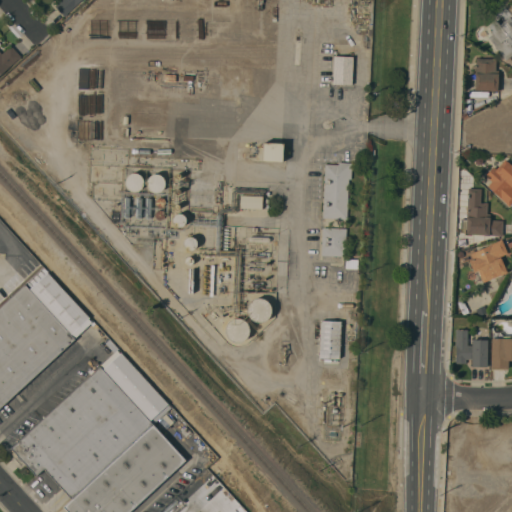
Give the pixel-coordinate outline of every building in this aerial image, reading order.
[(81,0),(67,13),(68,13),(65,16),(55,5),(55,4),(55,3),(56,4),(60,0),(81,0)] [(511,18),(511,43),(510,45),(511,47),(511,54),(506,59),(488,36),(493,32),(488,26),(496,20),(499,24),(510,16),(511,18)] [(0,50),(2,53),(11,45),(21,56),(18,58),(0,74),(0,50)] [(353,56),(352,84),(332,83),(334,55),(353,56)] [(501,91),(490,90),(474,89),(476,57),(496,58),(495,70),(498,70),(498,75),(502,75),(501,91)] [(176,74),(175,81),(164,80),(164,73),(176,74)] [(283,142),(282,161),(262,160),(263,141),(283,142)] [(511,202),(509,206),(506,203),(506,202),(499,196),(499,195),(487,185),(491,181),(485,175),(493,166),(496,168),(505,158),(511,164),(511,162),(511,186),(511,187),(511,202)] [(325,163),(338,164),(338,162),(352,162),(351,179),(349,179),(347,210),(349,210),(349,216),(347,216),(347,218),(323,217),(323,215),(322,215),(322,210),(323,210),(323,208),(322,208),(322,203),(323,203),(323,202),(322,202),(323,197),(323,195),(323,190),(324,190),(324,187),(323,187),(323,182),(324,182),(324,179),(323,179),(323,174),(324,174),(325,163)] [(135,191),(134,191),(132,191),(131,190),(129,189),(128,188),(127,187),(126,186),(125,184),(125,183),(125,181),(125,179),(125,178),(126,176),(127,175),(128,174),(130,173),(131,172),(133,172),(135,172),(136,172),(138,173),(139,173),(141,174),(142,176),(143,177),(143,178),(144,180),(144,182),(143,183),(143,185),(142,186),(141,188),(140,189),(139,190),(137,190),(135,191)] [(156,192),(154,192),(152,191),(151,191),(149,190),(148,189),(147,187),(147,186),(146,184),(146,183),(146,181),(147,179),(147,178),(148,176),(149,175),(151,174),(152,174),(154,173),(155,173),(157,173),(159,174),(160,174),(162,175),(163,176),(164,178),(164,179),(165,181),(165,182),(165,184),(164,186),(164,187),(163,189),(162,190),(160,191),(159,191),(157,192),(156,192)] [(502,235),(499,235),(489,234),(489,235),(484,235),(485,234),(466,233),(466,229),(465,229),(465,232),(460,232),(461,218),(466,219),(468,187),(481,188),(480,202),(483,202),(487,202),(487,213),(490,213),(489,219),(503,219),(502,235)] [(239,207),(240,194),(263,195),(262,208),(239,207)] [(160,206),(158,206),(157,205),(156,204),(156,203),(155,201),(155,200),(156,198),(157,197),(159,196),(161,196),(162,197),(163,197),(164,198),(165,200),(165,201),(165,203),(164,205),(163,205),(162,206),(160,206)] [(159,219),(158,219),(156,218),(155,216),(154,214),(155,212),(155,211),(157,210),(158,209),(160,209),(162,209),(163,210),(164,211),(164,213),(165,214),(165,215),(164,217),(163,218),(161,219),(159,219)] [(179,226),(177,226),(175,224),(174,224),(173,222),(173,219),(173,218),(173,216),(175,214),(177,213),(179,212),(181,213),(184,214),(185,216),(186,217),(186,219),(186,220),(185,222),(184,224),(182,225),(179,226)] [(322,227),(346,228),(345,256),(321,255),(322,227)] [(191,249),(188,249),(186,248),(185,247),(184,245),(184,244),(184,242),(184,240),(186,238),(187,236),(190,236),(192,236),(193,236),(195,238),(196,240),(197,241),(197,243),(196,245),(195,247),(193,249),(191,249)] [(507,252),(498,256),(498,257),(500,256),(507,272),(500,275),(500,274),(483,282),(478,270),(474,271),(469,260),(473,258),(470,253),(491,244),(491,243),(498,240),(501,238),(507,252)] [(189,264),(187,264),(186,264),(185,263),(185,261),(185,260),(185,258),(185,257),(186,256),(188,256),(189,256),(191,256),(192,257),(193,258),(193,259),(193,261),(192,262),(191,263),(190,264),(189,264)] [(71,334),(75,338),(0,407),(0,305),(43,266),(89,317),(71,334)] [(263,321),(261,321),(259,321),(257,321),(255,320),(253,319),(251,318),(250,317),(249,315),(248,313),(247,311),(247,309),(248,307),(248,305),(249,303),(250,301),(252,300),(254,299),(256,298),(258,298),(260,297),(262,298),(264,298),(265,299),(267,300),(268,302),(270,304),(270,306),(271,308),(271,310),(271,312),(270,314),(269,316),(268,317),(266,319),(265,320),(263,321)] [(242,340),(240,341),(238,341),(236,341),(233,341),(231,340),(230,339),(228,337),(227,336),(226,334),(225,332),(225,330),(225,328),(225,325),(226,323),(227,322),(229,320),(231,319),(232,318),(234,317),(237,317),(239,317),(241,317),(243,318),(245,319),(246,321),(247,323),(248,324),(249,327),(249,329),(249,331),(249,333),(248,335),(247,337),(245,338),(244,339),(242,340)] [(341,321),(339,358),(319,357),(320,320),(341,321)] [(486,366),(471,366),(471,358),(465,358),(465,363),(455,363),(456,329),(467,329),(467,344),(472,344),(472,339),(487,339),(486,366)] [(491,337),(511,337),(511,359),(508,359),(508,369),(490,368),(491,337)] [(118,348),(114,352),(105,342),(109,338),(118,348)] [(72,498),(44,468),(36,475),(22,460),(21,461),(16,454),(10,447),(100,365),(102,368),(121,352),(168,403),(171,407),(153,423),(72,498)] [(68,511),(63,506),(72,498),(153,423),(186,459),(128,511),(68,511)]
